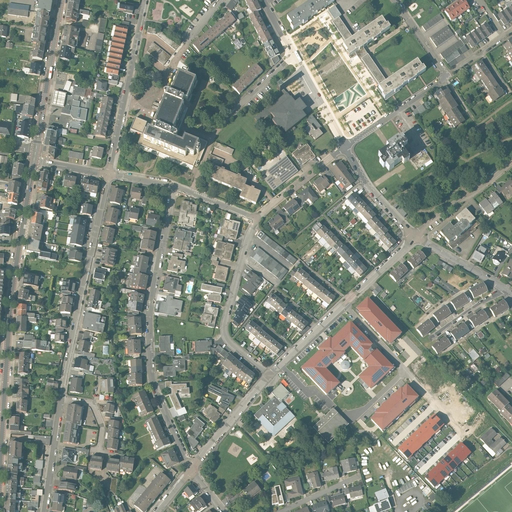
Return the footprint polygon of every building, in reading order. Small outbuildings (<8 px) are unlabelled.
[(37,0),(36,6),(38,6),(37,8),(39,8),(38,13),(50,15),(52,0),(37,0)] [(237,0),(232,0),(226,8),(231,11),(239,1),(237,0)] [(245,0),(252,15),(257,12),(261,10),(255,0),(245,0)] [(313,0),(313,1),(321,12),(325,9),(324,8),(334,2),(332,0),(313,0)] [(469,9),(463,0),(461,0),(458,2),(465,12),(469,9)] [(313,1),(299,10),(307,21),(311,19),(310,18),(316,14),(317,14),(321,12),(313,1)] [(465,12),(458,2),(454,6),(460,15),(465,12)] [(79,6),(69,5),(68,13),(77,15),(79,15),(83,16),(84,12),(78,11),(79,6)] [(460,15),(454,6),(449,9),(455,18),(456,18),(460,15)] [(335,7),(328,11),(334,21),(339,18),(341,16),(335,7)] [(455,18),(449,9),(445,12),(451,21),(456,18),(455,18)] [(28,12),(9,10),(8,16),(28,18),(28,12)] [(299,10),(287,19),(292,25),(290,26),(293,30),(303,23),(303,24),(307,21),(299,10)] [(511,20),(511,15),(508,10),(503,13),(509,22),(511,20)] [(252,15),(248,17),(256,31),(264,27),(257,12),(252,15)] [(50,15),(38,13),(38,17),(37,17),(36,20),(49,22),(50,15)] [(77,15),(68,13),(66,21),(69,22),(69,23),(74,24),(74,22),(76,23),(77,18),(78,19),(79,15),(77,15)] [(509,22),(503,13),(498,17),(500,20),(504,26),(509,22)] [(229,14),(217,25),(223,32),(235,21),(229,14)] [(442,20),(439,15),(422,27),(425,32),(442,20)] [(353,39),(339,18),(334,21),(332,22),(346,43),(353,39)] [(106,20),(100,19),(98,34),(104,35),(106,20)] [(381,19),(369,28),(377,39),(380,36),(380,35),(390,29),(387,25),(386,26),(381,19)] [(49,22),(36,20),(35,29),(36,29),(47,30),(49,22)] [(217,25),(205,35),(211,42),(223,32),(217,25)] [(492,34),(486,25),(481,29),(487,37),(492,34)] [(129,27),(124,26),(124,29),(116,27),(115,32),(127,35),(129,27)] [(450,31),(446,26),(429,38),(433,43),(450,31)] [(264,27),(256,31),(263,45),(272,41),(264,27),(265,27),(264,27)] [(78,31),(65,28),(62,48),(75,50),(76,44),(77,44),(79,34),(77,34),(78,31)] [(369,28),(355,37),(363,48),(367,46),(366,45),(372,41),(373,41),(377,39),(369,28)] [(47,30),(36,29),(36,31),(35,32),(33,32),(31,44),(37,45),(45,46),(47,32),(47,30)] [(487,37),(481,29),(476,32),(482,41),(487,37)] [(453,36),(450,31),(433,43),(436,48),(453,36)] [(179,46),(161,32),(158,37),(175,51),(179,46)] [(482,41),(476,32),(471,36),(477,44),(482,41)] [(104,35),(98,34),(94,53),(99,53),(100,54),(104,35)] [(205,35),(193,45),(193,46),(199,53),(211,42),(205,35)] [(477,44),(471,36),(466,39),(472,48),(477,44)] [(346,43),(343,46),(348,52),(346,53),(349,57),(359,50),(359,51),(363,48),(355,37),(353,39),(346,43)] [(511,40),(509,43),(503,47),(508,53),(511,50),(511,40)] [(279,55),(272,41),(263,45),(271,59),(279,55)] [(462,46),(459,41),(440,54),(443,59),(462,46)] [(170,57),(153,43),(149,47),(150,48),(167,61),(170,57)] [(45,46),(37,45),(35,53),(43,54),(45,46)] [(464,46),(459,49),(463,54),(468,51),(464,46)] [(75,50),(62,48),(60,60),(69,62),(71,54),(74,54),(75,50)] [(167,61),(150,48),(147,52),(163,65),(167,61)] [(463,54),(459,49),(444,60),(448,65),(463,54)] [(387,82),(364,50),(358,54),(374,78),(372,79),(375,83),(377,82),(380,87),(387,82)] [(35,53),(33,52),(33,56),(34,56),(33,59),(42,60),(43,54),(35,53)] [(422,68),(417,61),(404,70),(412,81),(416,78),(425,71),(423,67),(422,68)] [(481,61),(471,68),(476,75),(486,68),(481,61)] [(41,67),(31,65),(30,76),(39,77),(41,67)] [(256,65),(244,77),(251,83),(262,72),(256,65)] [(476,75),(474,76),(478,83),(481,81),(490,74),(486,68),(476,75)] [(404,70),(391,79),(399,90),(402,88),(402,87),(408,83),(408,84),(412,81),(404,70)] [(178,74),(170,94),(167,93),(166,93),(165,93),(165,94),(164,94),(164,95),(164,96),(165,96),(165,97),(153,126),(154,127),(154,126),(157,127),(155,132),(145,128),(146,124),(135,119),(131,129),(143,133),(138,145),(193,167),(197,158),(200,159),(207,143),(186,134),(182,143),(173,140),(174,138),(175,139),(176,138),(177,138),(177,137),(177,136),(177,135),(176,135),(172,133),(175,127),(177,128),(186,107),(182,105),(184,100),(189,102),(198,82),(178,74)] [(490,74),(481,81),(485,86),(494,80),(490,74)] [(244,77),(233,88),(239,95),(240,94),(251,83),(244,77)] [(380,87),(378,88),(383,95),(382,96),(384,99),(394,92),(395,93),(399,90),(391,79),(387,82),(380,87)] [(494,80),(485,86),(490,93),(498,87),(499,87),(494,80)] [(66,82),(63,92),(68,93),(71,84),(66,82)] [(107,84),(98,82),(96,91),(105,92),(107,84)] [(295,103),(287,93),(286,94),(283,90),(284,89),(281,85),(277,88),(280,92),(281,91),(284,95),(255,119),(259,124),(271,115),(275,120),(272,121),(279,130),(282,128),(286,134),(293,128),(294,130),(296,129),(294,127),(306,117),(302,112),(306,109),(299,100),(295,103)] [(445,87),(435,94),(440,101),(448,95),(450,94),(445,87)] [(500,91),(498,87),(490,93),(487,95),(493,103),(504,96),(502,93),(503,93),(501,90),(500,91)] [(90,90),(73,88),(72,95),(79,96),(79,97),(83,98),(83,102),(88,102),(89,97),(92,98),(93,91),(90,91),(90,90)] [(61,108),(62,107),(63,107),(65,96),(54,94),(52,106),(61,108)] [(60,113),(70,115),(73,119),(84,121),(86,111),(82,110),(83,104),(78,103),(79,97),(79,96),(72,95),(71,97),(65,96),(63,107),(62,107),(61,108),(60,113)] [(457,108),(448,95),(440,101),(438,102),(447,115),(456,109),(457,108)] [(355,105),(356,107),(366,100),(365,98),(355,105)] [(35,100),(27,99),(26,107),(34,108),(35,100)] [(425,111),(421,106),(417,109),(417,110),(420,114),(425,111)] [(26,107),(24,107),(23,112),(22,113),(22,115),(23,116),(33,118),(34,108),(26,107)] [(447,115),(446,116),(449,120),(450,120),(453,124),(452,124),(455,129),(465,122),(456,109),(447,115)] [(320,126),(314,119),(308,123),(311,126),(305,130),(310,136),(311,135),(315,140),(322,135),(317,128),(320,126)] [(59,124),(49,122),(47,132),(57,134),(59,124)] [(11,125),(0,123),(0,134),(10,136),(11,125)] [(17,138),(29,140),(31,124),(27,123),(26,125),(20,124),(17,138)] [(57,134),(47,132),(46,140),(56,142),(57,137),(59,137),(60,134),(57,134)] [(398,138),(386,146),(388,149),(378,156),(381,161),(379,162),(383,168),(385,167),(389,171),(394,168),(393,167),(403,160),(405,163),(409,160),(400,148),(402,146),(403,147),(407,145),(402,138),(398,140),(398,138)] [(56,142),(46,140),(45,148),(54,150),(56,143),(56,142)] [(234,150),(216,143),(214,148),(231,155),(234,150)] [(311,149),(307,144),(299,151),(298,149),(291,154),(296,160),(298,160),(303,165),(310,160),(311,161),(312,161),(315,158),(315,156),(310,151),(311,149)] [(54,150),(45,148),(43,158),(54,160),(55,150),(54,150)] [(103,150),(94,148),(93,151),(92,158),(101,160),(103,150)] [(426,154),(413,164),(418,170),(431,160),(426,154)] [(224,161),(211,156),(209,161),(221,166),(224,161)] [(286,157),(267,172),(270,176),(265,180),(273,191),(285,182),(282,179),(284,178),(286,179),(291,175),(292,177),(298,172),(286,157)] [(341,162),(336,165),(335,163),(333,165),(334,167),(329,171),(333,175),(335,174),(346,188),(354,182),(348,175),(349,174),(346,170),(347,170),(341,162)] [(24,167),(14,165),(12,176),(22,178),(24,167)] [(224,170),(222,169),(221,171),(215,168),(210,180),(226,186),(231,174),(224,172),(224,170)] [(44,174),(40,174),(38,184),(47,185),(49,175),(48,175),(49,173),(44,172),(44,174)] [(237,177),(231,174),(226,186),(242,192),(244,187),(247,181),(240,178),(241,177),(238,176),(237,177)] [(330,179),(326,174),(323,176),(330,185),(332,183),(330,179)] [(330,185),(323,176),(313,184),(319,193),(330,185)] [(79,180),(67,177),(65,187),(77,190),(78,185),(79,180)] [(99,184),(82,180),(81,186),(80,191),(96,194),(99,184)] [(511,183),(510,181),(507,184),(501,189),(500,190),(502,193),(504,196),(511,190),(511,192),(511,183)] [(21,185),(10,183),(8,195),(9,195),(19,197),(21,185)] [(47,185),(38,184),(38,189),(42,190),(42,191),(46,192),(47,185)] [(260,193),(253,190),(254,189),(251,188),(251,189),(244,187),(242,192),(240,198),(256,204),(260,193)] [(308,188),(298,196),(300,198),(303,202),(306,200),(310,205),(317,199),(308,188)] [(141,191),(132,189),(131,198),(140,200),(141,191)] [(115,190),(113,190),(111,196),(121,198),(123,192),(121,191),(115,190)] [(354,193),(347,200),(351,204),(358,198),(354,193)] [(493,198),(488,202),(486,200),(479,205),(487,215),(503,203),(494,193),(491,196),(493,198)] [(19,197),(9,195),(8,204),(11,205),(11,206),(13,206),(14,205),(17,206),(19,197)] [(121,198),(111,196),(110,203),(112,204),(118,205),(120,205),(121,198)] [(55,200),(42,198),(40,209),(54,211),(55,200)] [(298,200),(296,198),(293,200),(299,208),(300,208),(303,206),(302,205),(298,200)] [(358,198),(351,204),(355,209),(362,202),(358,198)] [(293,200),(283,208),(290,216),(299,208),(293,200)] [(192,204),(182,202),(179,213),(195,216),(197,206),(192,205),(192,204)] [(362,202),(355,209),(352,211),(356,216),(359,213),(366,206),(362,202)] [(88,206),(84,205),(82,215),(91,216),(92,207),(88,206)] [(366,206),(359,213),(364,218),(371,211),(366,206)] [(111,209),(109,209),(107,216),(117,218),(119,211),(117,210),(111,209)] [(139,211),(131,209),(130,213),(129,219),(137,220),(139,211)] [(16,212),(6,210),(6,211),(1,212),(0,215),(0,218),(4,219),(9,219),(10,220),(14,220),(16,212)] [(291,223),(281,210),(277,214),(278,215),(285,224),(286,226),(291,223)] [(475,220),(466,210),(456,218),(460,223),(456,225),(463,233),(470,227),(469,226),(475,220)] [(371,211),(364,218),(368,223),(374,218),(375,216),(371,211)] [(159,218),(153,217),(153,214),(148,213),(147,216),(149,217),(148,226),(150,226),(157,228),(159,218)] [(195,216),(179,213),(177,224),(181,224),(181,225),(185,226),(185,225),(193,227),(195,216)] [(42,215),(33,214),(31,225),(43,227),(54,229),(55,223),(44,221),(44,218),(42,215)] [(278,215),(273,219),(268,224),(274,232),(285,224),(278,215)] [(117,218),(107,216),(106,222),(108,223),(114,224),(116,224),(117,218)] [(379,222),(374,218),(368,223),(367,224),(372,229),(379,222)] [(470,227),(463,233),(467,237),(476,229),(475,228),(480,224),(476,219),(475,220),(469,226),(470,227)] [(81,221),(75,220),(74,226),(85,228),(86,222),(81,221)] [(240,223),(229,221),(229,222),(225,221),(223,228),(238,232),(240,223)] [(319,222),(312,229),(317,234),(324,227),(319,222)] [(383,227),(379,222),(372,229),(376,234),(383,227)] [(453,228),(449,224),(440,232),(449,243),(455,238),(457,239),(463,233),(456,225),(453,228)] [(43,227),(31,225),(29,240),(40,242),(43,227)] [(74,226),(72,232),(84,234),(85,228),(74,226)] [(328,232),(324,227),(317,234),(321,239),(322,238),(328,232)] [(383,227),(376,234),(381,239),(386,234),(388,232),(383,227)] [(3,229),(0,228),(0,236),(2,236),(2,238),(4,238),(4,236),(9,236),(9,229),(3,229)] [(107,229),(105,228),(103,235),(113,237),(114,230),(112,230),(107,229)] [(238,232),(223,228),(221,236),(223,236),(223,237),(236,240),(238,232)] [(189,232),(184,231),(184,230),(181,229),(180,230),(176,229),(174,240),(188,242),(192,243),(192,239),(191,239),(192,233),(192,232),(189,232)] [(482,235),(487,238),(491,232),(486,229),(482,235)] [(148,232),(146,231),(146,232),(144,241),(154,243),(156,233),(148,232)] [(84,234),(72,232),(71,238),(82,240),(84,234)] [(328,232),(322,238),(327,243),(334,236),(329,232),(328,232)] [(463,233),(457,239),(455,238),(449,243),(448,244),(452,249),(457,244),(458,245),(467,237),(463,233)] [(381,239),(379,240),(384,245),(391,239),(386,234),(381,239)] [(113,237),(103,235),(102,242),(109,244),(111,244),(113,237)] [(334,236),(327,243),(331,248),(338,241),(334,236)] [(82,240),(71,238),(70,245),(74,245),(81,247),(82,240)] [(391,239),(384,245),(388,250),(389,249),(395,243),(391,239)] [(40,253),(41,253),(39,249),(40,242),(29,240),(27,252),(40,254),(40,253)] [(188,242),(174,240),(172,249),(179,250),(179,251),(182,252),(182,251),(186,252),(188,242)] [(144,241),(143,241),(141,250),(146,251),(152,252),(154,243),(144,241)] [(331,248),(329,250),(331,251),(330,252),(332,254),(333,253),(334,255),(336,252),(343,246),(338,241),(331,248)] [(221,243),(219,242),(217,250),(232,254),(234,246),(221,243)] [(395,243),(389,249),(391,252),(398,246),(395,243)] [(502,250),(497,247),(493,255),(495,256),(493,260),(494,261),(493,262),(494,264),(496,265),(498,264),(499,264),(502,260),(502,261),(505,256),(506,256),(506,255),(509,257),(511,253),(511,252),(511,245),(511,246),(508,252),(503,249),(502,250)] [(343,246),(336,252),(341,257),(348,251),(343,246)] [(486,250),(479,247),(472,258),(480,263),(484,257),(482,257),(486,250)] [(116,252),(104,249),(104,251),(103,251),(102,255),(102,254),(101,255),(101,256),(101,257),(102,257),(101,260),(102,260),(101,264),(113,266),(116,252)] [(232,254),(217,250),(215,257),(217,258),(230,261),(232,254)] [(79,253),(70,251),(69,260),(81,262),(82,253),(79,253)] [(348,251),(341,257),(346,262),(353,256),(348,251)] [(41,253),(40,253),(40,254),(39,258),(56,261),(57,256),(41,253)] [(425,259),(419,253),(414,257),(412,258),(412,259),(407,263),(413,270),(425,259)] [(148,258),(138,256),(135,274),(145,276),(146,269),(148,268),(147,266),(148,258)] [(357,261),(353,256),(346,262),(350,267),(357,261)] [(173,257),(171,257),(170,262),(171,262),(170,264),(169,264),(167,271),(177,273),(178,268),(183,269),(184,262),(177,261),(178,258),(173,257)] [(357,261),(350,267),(355,272),(362,266),(357,261)] [(436,266),(450,274),(452,269),(438,261),(436,266)] [(509,264),(502,275),(510,280),(511,276),(511,261),(509,264)] [(506,263),(499,274),(502,276),(502,275),(509,264),(506,263)] [(218,266),(217,266),(215,274),(217,275),(216,280),(225,282),(227,273),(228,269),(218,266)] [(362,266),(355,272),(360,277),(366,270),(362,266)] [(407,272),(401,266),(396,271),(396,270),(394,272),(390,277),(395,283),(407,272)] [(101,270),(96,269),(94,279),(103,281),(105,271),(101,270)] [(297,272),(294,270),(290,274),(298,281),(304,273),(299,269),(297,272)] [(258,278),(250,272),(244,279),(256,288),(257,289),(262,283),(262,282),(258,278)] [(304,273),(298,281),(303,284),(308,278),(309,277),(304,273)] [(135,274),(134,274),(132,287),(145,290),(148,277),(145,276),(135,274)] [(39,277),(25,275),(23,285),(37,287),(38,283),(40,282),(41,279),(39,278),(39,277)] [(267,282),(260,276),(258,278),(262,282),(262,283),(265,285),(267,282)] [(171,278),(166,277),(163,291),(169,292),(169,293),(174,294),(175,291),(180,292),(181,286),(178,286),(179,280),(171,278)] [(303,284),(302,285),(307,289),(314,282),(308,278),(303,284)] [(76,284),(64,282),(62,291),(71,293),(74,293),(76,284)] [(248,282),(242,289),(246,292),(250,295),(256,288),(248,282)] [(319,286),(314,282),(307,289),(313,294),(319,286)] [(483,284),(469,291),(473,299),(479,296),(479,297),(482,295),(481,295),(487,292),(483,284)] [(222,289),(203,285),(202,291),(213,293),(212,296),(208,295),(207,301),(220,303),(221,298),(220,296),(220,294),(221,294),(222,289)] [(324,290),(319,286),(313,294),(318,298),(324,290)] [(378,286),(372,292),(376,296),(382,290),(378,286)] [(100,292),(91,290),(89,299),(98,301),(100,292)] [(329,295),(324,290),(318,298),(323,302),(329,295)] [(28,292),(20,291),(19,299),(30,301),(35,300),(35,297),(27,296),(28,292)] [(132,294),(131,293),(131,294),(129,303),(142,304),(144,296),(132,294)] [(277,298),(273,295),(267,303),(271,306),(277,298)] [(329,295),(323,302),(329,306),(335,299),(329,295)] [(463,295),(450,303),(455,311),(461,307),(461,308),(463,306),(468,303),(463,295)] [(253,305),(243,297),(242,298),(241,298),(240,299),(240,300),(239,302),(238,303),(238,304),(239,305),(247,312),(247,311),(253,305)] [(282,302),(277,298),(271,306),(276,310),(281,303),(282,302)] [(70,299),(62,299),(62,302),(64,303),(63,306),(71,307),(73,307),(74,300),(70,299)] [(98,301),(89,299),(87,308),(96,310),(98,301)] [(182,302),(173,300),(171,300),(171,301),(167,301),(166,303),(162,302),(160,312),(167,314),(175,316),(176,311),(177,311),(178,311),(180,311),(181,307),(182,302)] [(386,320),(367,300),(357,310),(360,313),(359,314),(368,323),(369,322),(371,325),(370,326),(374,330),(375,329),(378,332),(377,333),(386,342),(387,341),(390,345),(400,335),(398,332),(397,333),(394,330),(395,329),(389,323),(388,324),(385,321),(386,320)] [(503,301),(498,305),(497,303),(494,305),(495,306),(490,310),(495,317),(508,309),(503,301)] [(129,303),(129,307),(132,307),(131,311),(132,311),(139,312),(141,312),(142,304),(129,303)] [(286,307),(281,303),(276,310),(275,311),(281,315),(286,307)] [(247,312),(239,305),(237,308),(246,315),(248,312),(247,311),(247,312)] [(63,306),(61,306),(60,314),(70,314),(70,311),(71,307),(63,306)] [(210,308),(205,306),(203,314),(216,317),(217,317),(218,309),(210,308)] [(286,307),(281,315),(286,319),(292,312),(286,307)] [(445,307),(433,316),(438,324),(443,320),(445,319),(445,318),(450,315),(445,307)] [(237,308),(237,310),(234,314),(235,315),(235,317),(233,320),(234,321),(239,324),(246,315),(237,308)] [(297,316),(292,312),(286,319),(291,323),(297,316)] [(482,312),(477,315),(476,314),(474,315),(475,317),(469,320),(474,328),(487,319),(482,312)] [(99,316),(86,313),(82,329),(83,329),(90,331),(102,335),(106,318),(99,317),(99,316)] [(216,317),(203,314),(201,322),(209,324),(214,325),(215,320),(216,320),(216,317)] [(297,316),(291,323),(296,328),(302,320),(297,316)] [(26,319),(17,318),(16,333),(26,333),(26,320),(26,319)] [(134,319),(128,319),(128,327),(130,327),(141,327),(140,318),(134,319)] [(66,321),(53,320),(53,325),(56,325),(56,329),(64,329),(66,329),(66,321)] [(308,324),(302,320),(296,328),(302,332),(306,326),(308,324)] [(428,321),(417,331),(422,338),(427,334),(428,334),(429,333),(429,332),(434,328),(428,321)] [(256,326),(251,322),(245,330),(250,334),(256,326)] [(371,346),(350,324),(328,345),(324,341),(317,348),(321,352),(302,370),(326,395),(331,391),(332,391),(338,385),(325,370),(332,364),(333,365),(337,361),(341,365),(340,366),(341,368),(342,370),(343,371),(345,371),(347,371),(348,369),(349,368),(349,366),(349,364),(348,363),(345,362),(343,362),(340,358),(344,354),(343,353),(349,347),(370,368),(359,378),(370,390),(392,369),(375,350),(372,352),(369,348),(371,346)] [(469,332),(463,325),(458,328),(457,327),(455,329),(456,330),(450,334),(456,341),(469,332)] [(256,326),(250,334),(255,338),(261,331),(256,326)] [(309,329),(306,326),(302,332),(299,335),(301,336),(309,329)] [(141,327),(130,327),(131,335),(135,335),(141,335),(141,327)] [(255,338),(255,339),(260,343),(266,336),(261,331),(255,338)] [(63,335),(56,335),(55,343),(64,344),(65,335),(63,335)] [(170,336),(159,337),(160,352),(166,352),(170,352),(170,351),(170,336)] [(266,336),(260,343),(266,347),(272,340),(266,336)] [(445,338),(440,342),(439,340),(436,342),(437,344),(432,348),(437,355),(450,345),(445,338)] [(272,340),(266,347),(271,352),(277,344),(272,340)] [(89,343),(80,341),(78,351),(81,352),(86,353),(87,349),(88,350),(89,343)] [(211,341),(195,342),(195,353),(210,352),(210,348),(210,346),(212,346),(211,341)] [(34,342),(32,342),(32,348),(32,351),(48,352),(49,343),(34,342)] [(282,348),(277,344),(271,352),(276,356),(277,356),(281,350),(282,348)] [(30,355),(20,354),(19,364),(29,364),(30,355)] [(227,360),(222,365),(227,369),(235,360),(230,355),(227,360)] [(173,367),(163,367),(164,377),(176,377),(175,372),(185,371),(184,361),(189,360),(189,356),(182,357),(182,360),(172,360),(173,367)] [(87,361),(76,359),(74,368),(82,370),(88,371),(89,366),(86,365),(87,361)] [(235,360),(227,369),(232,373),(240,363),(235,360)] [(141,361),(131,361),(132,375),(141,375),(141,372),(143,372),(143,364),(141,364),(141,361)] [(242,365),(240,363),(232,373),(237,377),(244,368),(242,366),(242,365)] [(29,364),(19,364),(19,374),(28,375),(29,364)] [(244,368),(237,377),(242,381),(242,380),(249,372),(244,368)] [(254,376),(249,372),(242,380),(249,385),(253,379),(252,378),(254,376)] [(132,375),(129,375),(130,387),(142,386),(141,375),(132,375)] [(48,379),(46,388),(57,391),(59,383),(53,382),(54,381),(48,379)] [(81,380),(72,379),(70,392),(79,394),(81,380)] [(107,381),(101,382),(102,393),(103,393),(103,395),(113,394),(113,389),(114,389),(113,379),(107,380),(107,381)] [(283,380),(281,382),(284,385),(284,386),(290,393),(293,390),(288,384),(287,385),(283,380)] [(29,381),(18,381),(18,385),(19,385),(19,393),(17,393),(17,395),(23,395),(28,395),(29,381)] [(171,385),(171,388),(171,390),(172,389),(172,394),(169,396),(176,411),(182,409),(175,394),(177,394),(177,391),(181,390),(181,394),(189,394),(189,389),(187,389),(186,384),(171,385)] [(271,393),(274,396),(254,416),(258,420),(257,421),(260,424),(261,423),(263,426),(263,427),(266,430),(266,429),(273,437),(279,431),(279,432),(283,429),(282,428),(288,423),(288,424),(291,420),(293,417),(294,418),(294,417),(280,402),(289,394),(281,385),(271,393)] [(221,391),(210,386),(208,391),(223,399),(221,404),(219,403),(218,403),(221,405),(227,408),(228,408),(230,403),(231,404),(234,397),(226,393),(221,391)] [(417,398),(407,387),(402,391),(401,390),(394,396),(393,395),(390,398),(392,400),(386,406),(384,404),(381,407),(382,408),(375,414),(376,416),(371,420),(382,432),(386,428),(387,429),(392,424),(391,423),(397,417),(398,419),(403,414),(402,413),(408,407),(410,408),(415,403),(414,402),(417,398)] [(501,396),(495,390),(487,398),(500,412),(499,413),(508,404),(503,398),(501,396)] [(144,392),(133,397),(141,417),(153,412),(144,392)] [(21,401),(20,401),(20,403),(17,402),(16,412),(26,413),(27,401),(21,401)] [(511,410),(507,406),(509,404),(508,404),(499,413),(511,426),(511,410)] [(108,405),(105,405),(104,413),(106,413),(113,414),(115,406),(114,406),(108,405)] [(82,408),(68,406),(66,424),(78,426),(80,426),(82,408)] [(213,408),(210,406),(204,414),(207,416),(206,417),(210,420),(209,421),(210,421),(211,420),(214,423),(216,420),(217,421),(221,416),(216,412),(217,411),(213,408)] [(225,411),(220,408),(217,411),(216,412),(221,416),(225,411)] [(328,445),(349,425),(333,409),(325,417),(324,416),(320,419),(321,421),(313,428),(328,445)] [(205,421),(197,414),(194,418),(196,419),(203,424),(205,421)] [(443,425),(434,416),(429,420),(439,430),(438,429),(443,425)] [(112,418),(109,418),(108,429),(109,430),(118,431),(119,420),(112,418)] [(165,439),(156,418),(146,423),(156,444),(154,445),(157,451),(170,445),(167,439),(165,439)] [(196,419),(193,423),(194,424),(186,434),(190,437),(195,441),(195,440),(203,430),(201,429),(205,425),(203,424),(196,419)] [(439,430),(429,420),(429,421),(430,421),(426,425),(425,424),(425,425),(434,435),(439,430)] [(78,426),(66,424),(63,443),(75,445),(78,426)] [(434,435),(425,425),(420,429),(430,439),(429,438),(433,434),(434,435)] [(430,439),(420,429),(421,430),(417,434),(416,433),(425,443),(430,439)] [(500,438),(494,444),(491,440),(496,435),(491,429),(480,439),(483,442),(482,442),(492,452),(494,455),(506,444),(500,438)] [(118,431),(109,430),(107,439),(108,440),(117,441),(119,431),(118,431)] [(425,443),(416,433),(411,438),(421,448),(421,447),(420,446),(424,443),(425,444),(425,443)] [(198,443),(195,440),(195,441),(190,437),(188,440),(192,450),(193,450),(198,444),(198,443)] [(421,448),(411,438),(412,439),(408,442),(407,442),(416,452),(421,448)] [(117,441),(108,440),(107,449),(115,450),(117,451),(117,450),(118,441),(117,441)] [(416,452),(407,442),(402,446),(412,456),(411,455),(415,451),(416,452)] [(22,444),(10,443),(9,459),(18,460),(21,460),(22,444)] [(470,454),(461,444),(456,449),(466,459),(466,458),(465,458),(470,454)] [(412,456),(402,446),(402,447),(398,451),(407,461),(412,456)] [(75,451),(63,449),(62,461),(73,463),(75,451)] [(466,459),(456,449),(457,450),(453,453),(452,453),(461,463),(466,459)] [(173,450),(161,456),(167,469),(179,464),(173,450)] [(461,463),(452,453),(447,457),(457,467),(456,466),(460,463),(461,463)] [(103,458),(91,456),(89,469),(101,470),(103,458)] [(457,467),(447,457),(447,458),(448,458),(444,462),(443,461),(443,462),(452,472),(457,467)] [(129,459),(126,458),(126,459),(121,458),(120,461),(119,470),(132,472),(133,467),(134,460),(129,459)] [(18,460),(9,459),(8,467),(18,467),(18,460)] [(120,461),(109,459),(107,471),(119,473),(119,470),(120,461)] [(354,460),(343,462),(344,467),(342,467),(344,474),(356,471),(354,460)] [(452,472),(443,462),(438,466),(447,476),(448,476),(447,475),(451,471),(452,472)] [(447,476),(438,466),(438,467),(435,471),(434,470),(433,470),(443,480),(447,476)] [(18,467),(8,467),(8,475),(17,475),(18,470),(19,472),(22,472),(22,471),(22,468),(18,467)] [(75,469),(64,468),(63,478),(66,478),(76,480),(77,470),(78,469),(75,469)] [(336,468),(329,470),(329,473),(324,474),(325,475),(326,481),(326,482),(339,479),(337,473),(336,468)] [(171,470),(168,474),(172,478),(176,473),(171,470)] [(443,480),(433,470),(429,474),(438,484),(439,484),(438,483),(442,480),(443,480)] [(170,481),(161,473),(147,490),(157,497),(159,494),(161,491),(162,491),(167,484),(169,481),(170,481)] [(319,480),(317,473),(306,476),(307,481),(311,480),(312,485),(311,485),(311,486),(312,486),(313,489),(320,487),(319,480)] [(438,484),(429,474),(429,475),(429,476),(425,480),(434,489),(438,484)] [(298,479),(285,482),(286,488),(291,486),(293,493),(288,494),(289,499),(302,495),(301,488),(298,479)] [(260,491),(254,482),(242,491),(249,499),(260,491)] [(400,493),(415,487),(412,482),(398,488),(400,493)] [(65,484),(59,483),(59,484),(59,489),(74,492),(75,486),(65,484)] [(197,492),(191,485),(184,491),(189,498),(193,495),(197,492)] [(281,494),(279,487),(274,488),(276,495),(272,496),(272,505),(278,504),(278,506),(284,505),(283,502),(281,494)] [(358,487),(348,490),(349,495),(350,499),(362,496),(361,488),(360,487),(358,487)] [(426,497),(427,496),(433,501),(437,497),(427,487),(422,493),(426,497)] [(157,497),(147,490),(134,506),(141,511),(144,511),(146,510),(152,503),(151,503),(154,500),(157,497)] [(380,504),(387,501),(386,499),(389,498),(385,490),(375,494),(377,494),(379,501),(378,502),(379,502),(380,504)] [(64,496),(54,495),(53,503),(62,504),(64,496)] [(343,495),(331,498),(332,502),(333,508),(345,505),(343,497),(343,495)] [(205,505),(199,497),(190,505),(195,511),(196,511),(199,510),(205,505)] [(93,502),(84,499),(82,507),(92,508),(93,502)] [(373,506),(369,508),(369,511),(383,511),(391,509),(387,501),(380,504),(373,506)] [(325,502),(314,505),(316,511),(315,511),(328,511),(327,506),(326,502),(325,502)] [(61,511),(63,504),(53,503),(52,511),(55,511),(61,511)]
